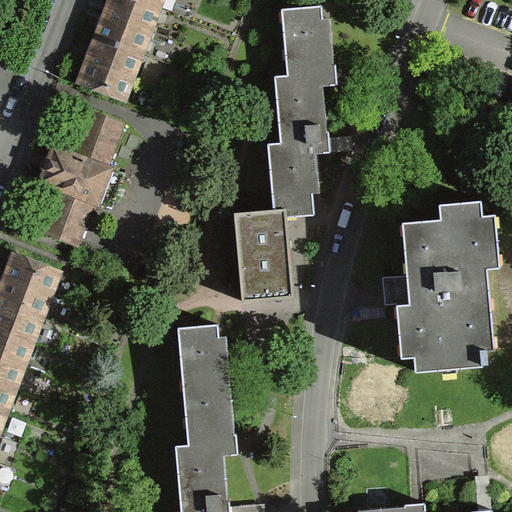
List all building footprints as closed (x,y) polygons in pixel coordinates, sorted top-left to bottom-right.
[(160,7),(141,0),(109,0),(107,6),(105,13),(151,30),(160,7)] [(285,209),(286,217),(314,215),(308,141),(321,140),(316,90),(315,75),(328,74),(321,5),(281,9),(287,75),(274,76),(280,142),(267,143),(273,210),(285,209)] [(149,37),(151,30),(105,13),(98,30),(96,36),(142,54),(144,50),(149,52),(154,39),(149,37)] [(87,60),(133,77),(142,54),(96,36),(89,54),(87,60)] [(80,76),(78,83),(124,101),(133,77),(87,60),(80,76)] [(97,203),(110,168),(107,167),(123,123),(88,110),(72,153),(54,146),(47,162),(40,181),(58,188),(42,231),(77,245),(94,201),(97,203)] [(414,356),(415,370),(483,364),(483,362),(488,362),(487,349),(495,348),(487,268),(500,267),(495,213),(483,215),(481,200),(439,204),(440,218),(402,222),(408,296),(409,302),(396,303),(401,357),(414,356)] [(289,258),(286,217),(285,209),(273,210),(235,213),(241,279),(246,279),(249,304),(287,300),(285,275),(291,275),(289,258)] [(7,270),(4,277),(51,295),(60,270),(13,252),(7,270)] [(51,295),(4,277),(0,287),(0,302),(42,318),(51,295)] [(42,318),(0,302),(0,328),(33,341),(42,318)] [(228,442),(218,323),(177,327),(188,443),(175,444),(181,511),(168,511),(208,511),(209,510),(221,509),(216,443),(228,442)] [(33,341),(0,328),(0,355),(25,365),(33,341)] [(25,365),(0,355),(0,382),(16,388),(25,365)] [(0,408),(7,412),(16,388),(0,382),(0,408)]
